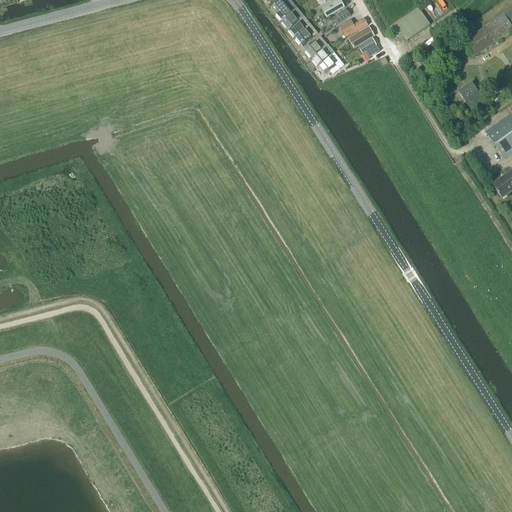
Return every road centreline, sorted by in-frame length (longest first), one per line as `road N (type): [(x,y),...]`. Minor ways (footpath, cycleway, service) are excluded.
road 1 (tertiary): [(511,437),(233,0)]
road 2 (track): [(0,319),(93,300),(226,511)]
road 3 (unknown): [(0,327),(79,307),(92,311),(216,511)]
road 4 (tertiary): [(119,0),(0,31)]
